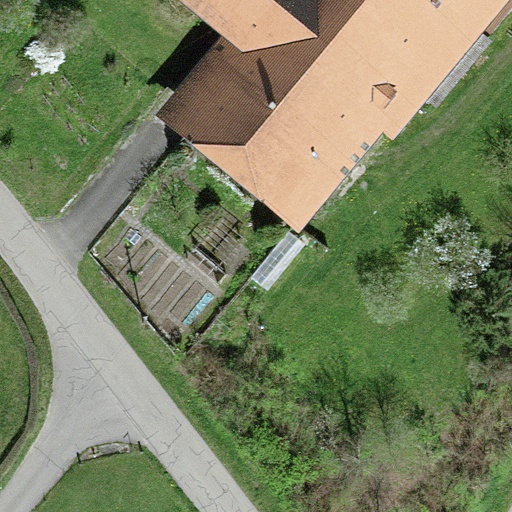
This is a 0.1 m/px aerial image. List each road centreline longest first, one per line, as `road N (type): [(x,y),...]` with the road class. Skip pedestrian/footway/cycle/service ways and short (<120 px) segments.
road 1 (unclassified): [(0,226),(124,379)]
road 2 (unclassified): [(13,511),(124,379)]
road 3 (unclassified): [(124,379),(224,511)]
